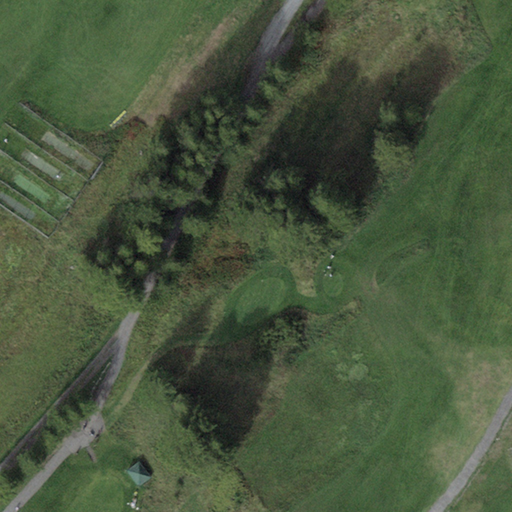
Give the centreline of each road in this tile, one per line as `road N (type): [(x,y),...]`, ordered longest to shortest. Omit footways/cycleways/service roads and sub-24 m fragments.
road 1 (track): [(326,0),(188,200),(145,303),(0,473)]
road 2 (track): [(9,511),(91,426),(124,328)]
road 3 (track): [(435,511),(511,402)]
